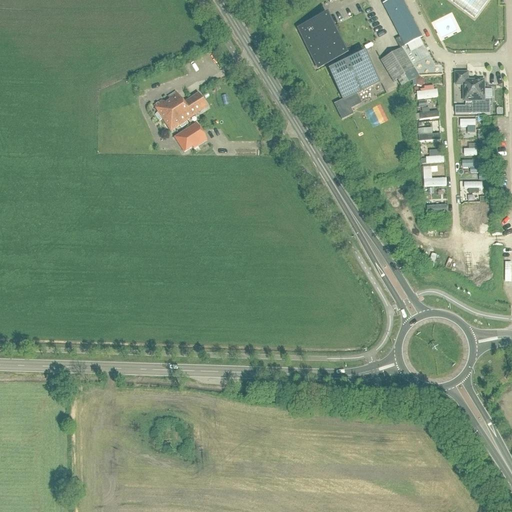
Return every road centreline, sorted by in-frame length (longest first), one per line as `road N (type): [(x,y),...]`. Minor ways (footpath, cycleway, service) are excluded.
road 1 (tertiary): [(345,376),(0,365)]
road 2 (primary): [(346,206),(219,0)]
road 3 (track): [(219,372),(247,389),(389,397)]
road 4 (primary): [(346,206),(406,327)]
road 5 (primary): [(427,314),(346,206)]
